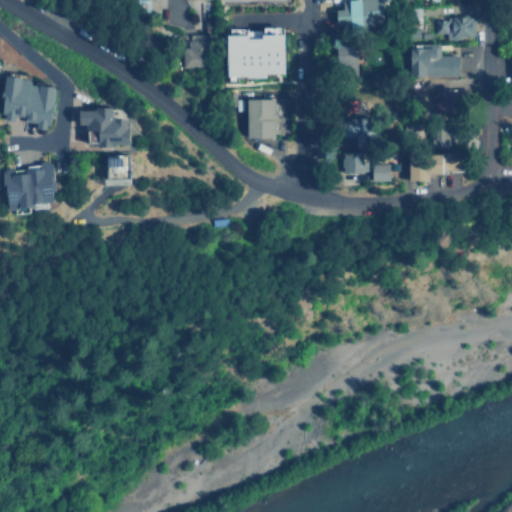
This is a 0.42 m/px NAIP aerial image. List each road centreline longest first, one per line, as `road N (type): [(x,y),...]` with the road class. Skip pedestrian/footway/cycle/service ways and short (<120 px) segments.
road 1 (residential): [(0,1),(140,88),(271,190),(366,203),(463,191)]
road 2 (residential): [(463,191),(494,162),(485,0)]
road 3 (residential): [(310,200),(309,1)]
road 4 (residential): [(0,31),(63,87),(63,192)]
